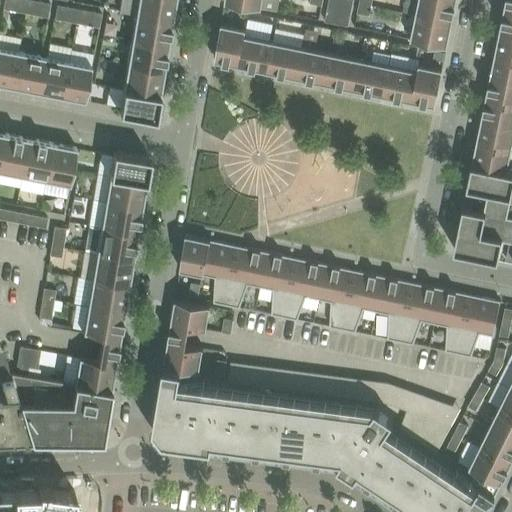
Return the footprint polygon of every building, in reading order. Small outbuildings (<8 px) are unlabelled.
[(4,0),(3,7),(12,9),(13,0),(4,0)] [(13,0),(12,9),(21,10),(22,0),(13,0)] [(32,0),(22,0),(21,10),(30,12),(32,0)] [(41,0),(40,0),(32,0),(30,12),(39,14),(41,0)] [(50,2),(41,0),(39,14),(48,16),(50,2)] [(121,0),(120,10),(135,12),(135,13),(172,19),(175,0),(121,0)] [(418,0),(416,13),(453,21),(456,0),(418,0)] [(341,3),(329,1),(327,10),(339,12),(341,3)] [(358,11),(370,14),(372,4),(360,1),(358,11)] [(54,17),(63,19),(66,5),(57,3),(54,17)] [(353,5),(341,3),(339,12),(351,15),(353,5)] [(63,19),(72,20),(75,7),(66,5),(63,19)] [(72,20),(81,22),(84,8),(75,7),(72,20)] [(81,22),(90,24),(93,10),(84,8),(81,22)] [(511,9),(504,8),(500,30),(511,32),(511,9)] [(90,24),(99,26),(102,12),(93,10),(90,24)] [(339,12),(327,10),(325,20),(337,22),(339,12)] [(339,12),(337,22),(349,24),(351,15),(339,12)] [(168,44),(172,19),(135,13),(131,38),(168,44)] [(416,13),(411,37),(448,45),(453,21),(416,13)] [(215,59),(238,63),(245,33),(246,27),(221,22),(215,59)] [(511,32),(500,30),(495,51),(511,54),(511,32)] [(238,63),(267,69),(274,39),(245,33),(238,63)] [(164,69),(168,44),(131,38),(127,63),(164,69)] [(267,69),(296,75),(303,45),(274,39),(267,69)] [(296,75),(325,81),(332,51),(303,45),(296,75)] [(0,46),(0,82),(12,85),(18,50),(0,46)] [(12,85),(37,90),(62,95),(69,60),(46,55),(43,55),(18,50),(12,85)] [(325,81),(354,87),(361,57),(332,51),(325,81)] [(511,54),(495,51),(491,73),(511,77),(511,54)] [(354,87),(383,93),(390,63),(361,57),(354,87)] [(91,64),(69,60),(62,95),(84,99),(91,64)] [(412,99),(435,104),(443,67),(419,62),(418,68),(419,69),(412,99)] [(127,63),(123,87),(160,94),(164,69),(127,63)] [(383,93),(412,99),(419,69),(418,68),(390,63),(383,93)] [(511,77),(491,73),(486,95),(511,100),(511,77)] [(123,87),(119,110),(156,117),(160,94),(123,87)] [(511,100),(486,95),(482,117),(511,123),(511,100)] [(511,123),(482,117),(477,139),(511,146),(511,123)] [(0,169),(22,174),(29,137),(5,132),(0,158),(0,169)] [(45,178),(52,141),(29,137),(22,174),(45,178)] [(511,146),(477,139),(472,161),(508,168),(511,147),(511,146)] [(77,146),(52,141),(45,178),(70,183),(77,146)] [(113,150),(109,173),(146,179),(150,156),(113,150)] [(472,161),(455,248),(511,259),(511,169),(508,168),(472,161)] [(142,205),(146,179),(109,173),(105,199),(142,205)] [(137,231),(142,205),(105,199),(100,225),(137,231)] [(11,219),(13,209),(2,207),(0,217),(11,219)] [(23,222),(25,211),(13,209),(11,219),(23,222)] [(34,224),(36,214),(25,211),(23,222),(34,224)] [(46,226),(48,216),(36,214),(34,224),(46,226)] [(54,224),(53,234),(64,236),(66,226),(54,224)] [(100,225),(96,251),(133,258),(137,231),(100,225)] [(186,232),(180,268),(203,272),(211,237),(186,232)] [(63,246),(64,236),(53,234),(51,244),(63,246)] [(227,302),(240,244),(211,237),(203,272),(216,275),(214,300),(227,302)] [(61,255),(63,246),(51,244),(49,253),(61,255)] [(240,244),(227,302),(240,305),(249,282),(261,284),(269,250),(240,244)] [(285,314),(297,256),(269,250),(261,284),(258,296),(273,299),(272,312),(285,314)] [(129,284),(133,258),(96,251),(92,277),(129,284)] [(319,297),(326,262),(297,256),(285,314),(298,317),(307,294),(319,297)] [(332,299),(330,324),(343,327),(355,268),(326,262),(319,297),(332,299)] [(365,306),(377,309),(384,274),(355,268),(343,327),(356,329),(365,306)] [(388,336),(401,339),(413,280),(384,274),(377,309),(390,312),(388,336)] [(124,310),(129,284),(92,277),(87,303),(124,310)] [(401,339),(414,342),(423,318),(435,321),(442,286),(413,280),(401,339)] [(198,296),(201,283),(192,281),(189,294),(198,296)] [(44,286),(42,296),(54,298),(56,288),(44,286)] [(448,324),(446,348),(459,351),(471,292),(442,286),(435,321),(448,324)] [(472,354),(480,331),(494,333),(501,298),(471,292),(459,351),(472,354)] [(52,307),(54,298),(42,296),(41,306),(52,307)] [(211,304),(175,298),(171,322),(168,340),(164,363),(192,368),(200,369),(204,346),(186,343),(189,325),(207,328),(211,304)] [(101,333),(99,346),(97,358),(79,355),(74,381),(111,387),(116,358),(118,349),(124,310),(87,303),(83,330),(101,333)] [(51,317),(52,307),(41,306),(39,315),(51,317)] [(511,307),(506,306),(503,319),(511,321),(511,320),(511,307)] [(234,318),(225,316),(223,330),(232,332),(234,318)] [(503,319),(500,333),(509,335),(511,321),(503,319)] [(0,440),(31,438),(10,370),(2,345),(0,344),(0,440)] [(20,365),(18,372),(27,373),(28,366),(37,368),(40,348),(20,345),(16,364),(20,365)] [(498,345),(495,359),(504,360),(506,347),(498,345)] [(227,359),(218,358),(216,372),(225,373),(227,359)] [(504,360),(495,359),(489,368),(497,373),(503,362),(504,360)] [(470,481),(387,426),(394,416),(376,404),(376,405),(190,380),(192,368),(164,363),(154,425),(164,438),(211,445),(211,444),(338,461),(356,473),(356,472),(415,511),(486,511),(501,482),(477,470),(470,481)] [(102,439),(111,387),(74,381),(27,373),(18,372),(10,370),(31,438),(102,439)] [(475,392),(483,397),(490,385),(482,380),(475,392)] [(511,410),(511,385),(509,385),(499,405),(511,410)] [(483,397),(475,392),(469,404),(477,409),(483,397)] [(511,410),(499,405),(489,425),(511,435),(511,410)] [(469,424),(460,420),(454,432),(462,436),(469,424)] [(511,435),(489,425),(479,445),(511,461),(511,460),(511,435)] [(462,436),(454,432),(448,444),(456,448),(462,436)] [(469,466),(477,470),(501,482),(511,461),(479,445),(469,466)] [(0,511),(71,511),(74,490),(38,485),(38,488),(26,488),(18,489),(13,489),(13,490),(0,490),(0,511)]
